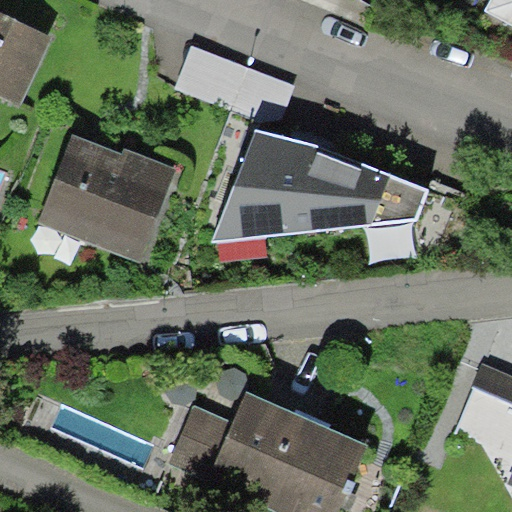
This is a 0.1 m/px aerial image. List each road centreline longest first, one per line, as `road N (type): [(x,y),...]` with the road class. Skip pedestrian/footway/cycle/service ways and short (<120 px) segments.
road 1 (residential): [(0,340),(511,287)]
road 2 (unclassified): [(187,0),(511,123)]
